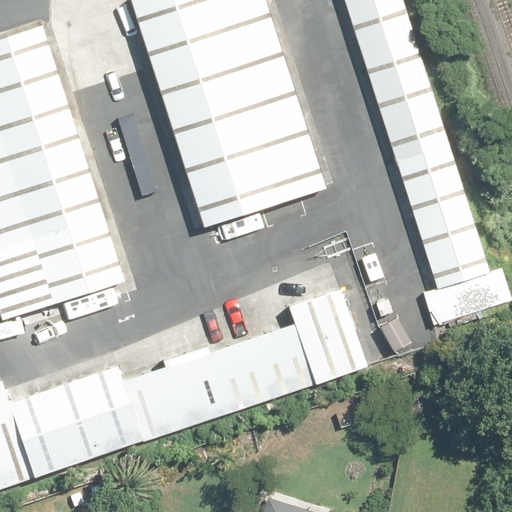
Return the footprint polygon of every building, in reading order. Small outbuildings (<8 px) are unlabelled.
[(197,232),(319,191),(256,0),(128,0),(121,2),(197,232)] [(337,0),(430,292),(482,275),(394,0),(337,0)] [(0,321),(2,321),(116,285),(34,30),(0,41),(0,321)] [(296,326),(316,385),(370,367),(344,290),(290,308),(296,326)] [(115,388),(134,445),(308,386),(289,328),(201,358),(199,352),(156,366),(158,372),(115,388)] [(134,445),(115,388),(109,371),(0,407),(0,411),(23,480),(24,483),(134,445)] [(0,487),(23,480),(0,411),(0,487)] [(297,511),(264,502),(260,511),(297,511)]
